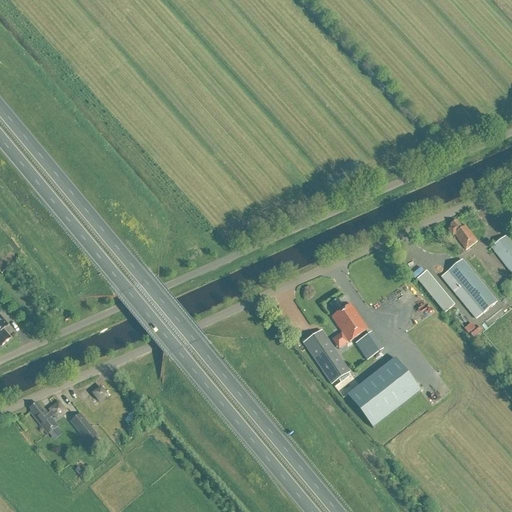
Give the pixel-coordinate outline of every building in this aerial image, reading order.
[(462,230),(456,222),(450,227),(451,228),(448,231),(453,237),(454,236),(466,251),(477,243),(465,227),(462,230)] [(511,274),(511,245),(506,238),(492,249),(511,274)] [(460,263),(441,278),(476,320),(497,303),(468,267),(465,269),(460,263)] [(444,314),(454,306),(421,266),(411,274),(444,314)] [(344,310),(337,300),(330,305),(332,308),(330,310),(335,317),(332,319),(342,334),(332,341),(339,350),(354,340),(368,331),(351,306),(344,310)] [(9,326),(0,316),(0,347),(0,348),(11,339),(3,331),(9,326)] [(331,387),(350,373),(322,331),(302,344),(331,387)] [(368,331),(354,340),(368,360),(381,350),(368,331)] [(395,360),(347,396),(372,430),(420,392),(395,360)] [(99,386),(89,395),(97,403),(107,394),(99,386)] [(59,428),(52,419),(53,418),(57,422),(68,413),(59,402),(48,411),(50,414),(48,415),(46,411),(44,413),(37,404),(30,410),(32,412),(30,414),(48,437),(50,435),(54,440),(61,435),(57,430),(59,428)] [(95,454),(104,446),(80,415),(70,422),(90,448),(95,454)] [(78,468),(74,471),(80,478),(87,472),(84,468),(81,471),(78,468)]
